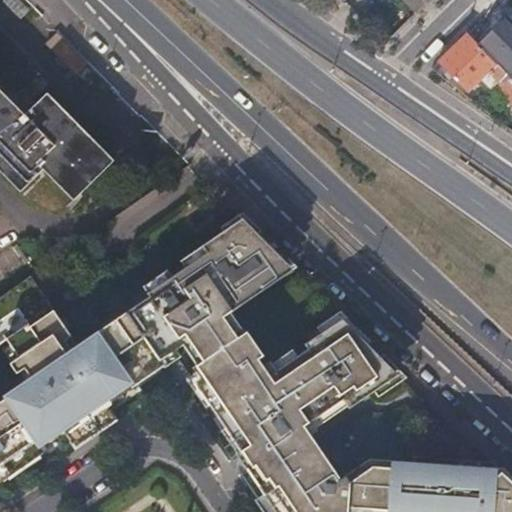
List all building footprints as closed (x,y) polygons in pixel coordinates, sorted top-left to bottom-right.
[(404,0),(417,12),(427,3),(423,0),(404,0)] [(511,93),(511,78),(507,73),(471,36),(468,33),(439,61),(469,91),(489,71),(511,93)] [(0,169),(20,190),(43,168),(74,199),(114,160),(47,92),(25,113),(0,88),(0,169)] [(511,511),(511,480),(491,461),(472,461),(472,467),(459,467),(459,461),(414,462),(414,468),(371,466),(352,479),(347,473),(339,478),(310,437),(301,443),(293,432),(362,386),(368,394),(390,380),(384,371),(391,366),(355,330),(350,334),(340,319),(305,343),(308,347),(269,374),(259,357),(264,354),(247,330),(238,337),(223,316),(267,286),(263,280),(282,267),(270,248),(272,247),(245,220),(235,226),(233,223),(202,244),(207,252),(148,292),(150,296),(126,311),(160,360),(183,344),(197,365),(193,367),(201,379),(198,381),(211,401),(208,403),(225,428),(228,426),(244,448),(240,450),(252,468),(255,465),(266,481),(269,479),(274,486),(264,493),(277,511),(511,511)] [(95,265),(91,260),(84,265),(87,271),(95,265)] [(117,421),(118,420),(107,403),(137,382),(135,379),(159,362),(162,367),(164,366),(160,360),(126,311),(92,335),(93,338),(79,348),(74,352),(66,341),(72,336),(30,276),(0,296),(0,343),(6,339),(19,356),(10,362),(17,373),(25,367),(33,379),(0,401),(0,472),(48,440),(50,442),(65,432),(79,422),(89,437),(91,436),(87,430),(112,414),(115,419),(117,421)] [(79,348),(72,336),(66,341),(74,352),(79,348)] [(91,436),(115,419),(112,414),(87,430),(91,436)] [(79,422),(65,432),(75,447),(89,437),(79,422)] [(277,511),(264,493),(255,499),(263,511),(277,511)]
